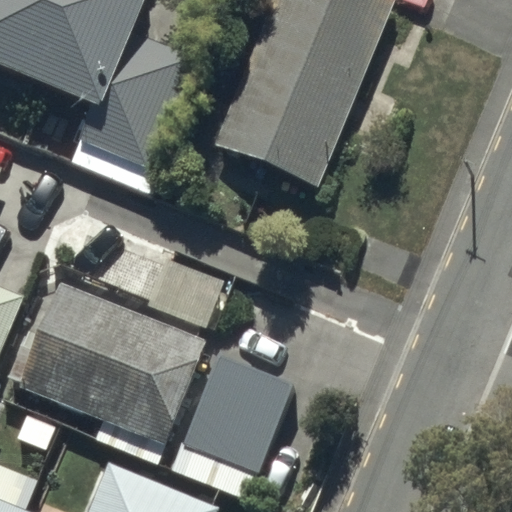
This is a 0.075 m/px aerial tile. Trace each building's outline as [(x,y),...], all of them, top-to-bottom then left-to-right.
[(0,0),(0,46),(77,78),(67,102),(145,134),(195,13),(162,0),(0,0)] [(269,0),(216,133),(319,174),(388,0),(269,0)] [(0,337),(21,286),(0,277),(0,337)] [(168,466),(207,364),(61,308),(39,363),(26,358),(11,398),(24,403),(22,410),(168,466)] [(297,394),(219,365),(183,462),(261,491),(297,394)] [(185,511),(108,480),(94,511),(185,511)]
